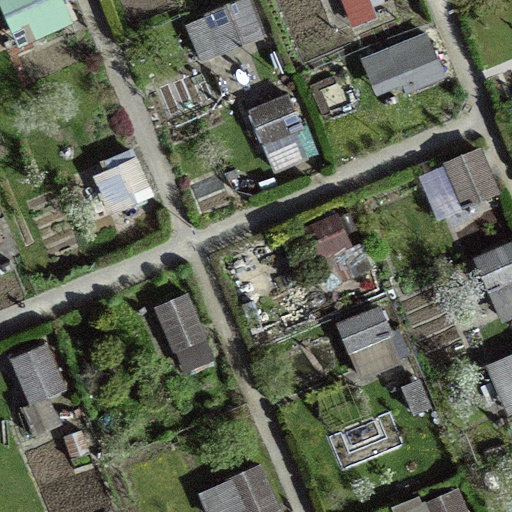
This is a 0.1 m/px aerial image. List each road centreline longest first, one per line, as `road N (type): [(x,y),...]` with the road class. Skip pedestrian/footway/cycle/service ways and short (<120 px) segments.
road 1 (track): [(86,0),(306,511)]
road 2 (track): [(490,125),(0,331)]
road 3 (track): [(511,178),(438,0)]
